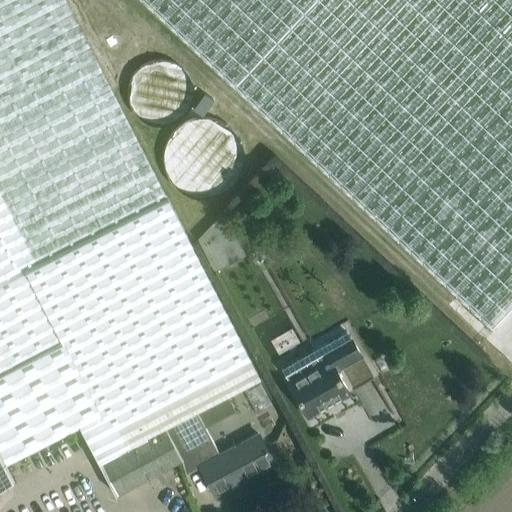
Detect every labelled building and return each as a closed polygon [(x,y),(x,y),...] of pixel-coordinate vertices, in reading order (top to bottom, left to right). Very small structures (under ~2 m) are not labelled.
[(0,0),(0,482),(13,476),(6,462),(79,424),(116,493),(182,458),(166,428),(197,412),(250,383),(257,379),(148,161),(103,72),(66,0),(0,0)] [(511,0),(144,0),(491,325),(511,302),(511,0)] [(154,37),(118,75),(178,132),(214,93),(154,37)] [(227,223),(222,211),(198,236),(214,266),(226,260),(218,244),(227,239),(220,226),(227,223)] [(361,355),(350,335),(349,336),(346,331),(281,367),(288,380),(287,380),(307,415),(349,392),(336,369),(361,355)] [(197,412),(166,428),(182,458),(185,472),(200,465),(215,492),(273,461),(260,437),(221,458),(212,440),(197,412)]
